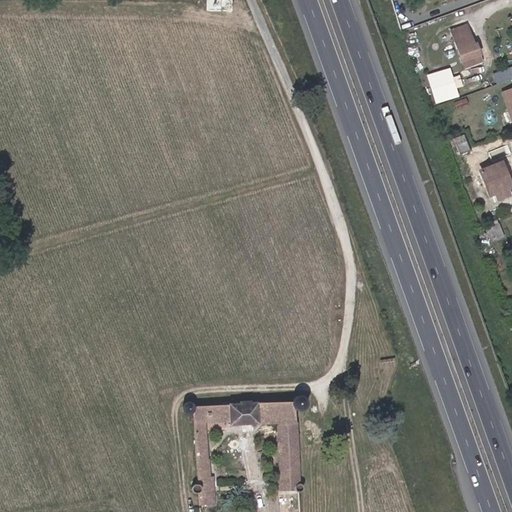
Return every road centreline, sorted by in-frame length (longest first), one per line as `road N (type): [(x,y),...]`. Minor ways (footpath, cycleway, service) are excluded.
road 1 (residential): [(251,0),(317,154),(355,290),(339,359),(316,385),(178,400),(185,511)]
road 2 (motorway): [(310,0),(493,511)]
road 3 (motorway): [(511,470),(342,0)]
